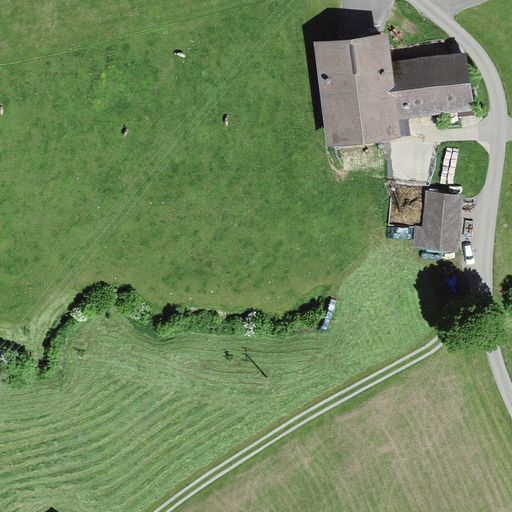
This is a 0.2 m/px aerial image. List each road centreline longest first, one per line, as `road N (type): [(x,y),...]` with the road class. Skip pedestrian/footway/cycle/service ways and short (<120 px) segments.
road 1 (unclassified): [(418,0),(472,46),(498,100),(481,302),(511,390)]
road 2 (track): [(166,511),(440,340),(481,302)]
